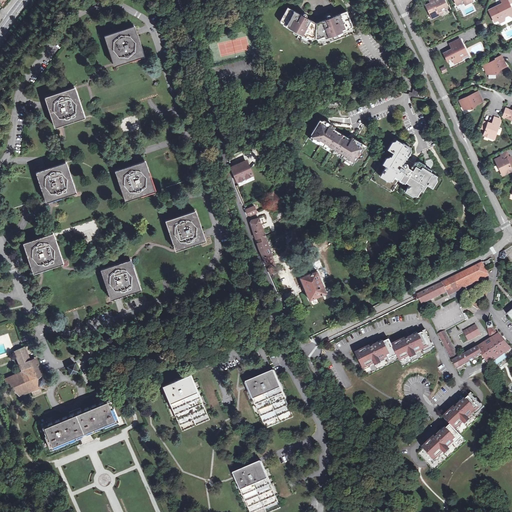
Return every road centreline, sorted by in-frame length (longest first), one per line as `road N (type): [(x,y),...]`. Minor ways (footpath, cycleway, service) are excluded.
road 1 (residential): [(173,0),(266,284),(303,350),(309,348)]
road 2 (residential): [(6,159),(20,88),(81,12),(106,7),(132,10),(151,25),(186,135)]
road 3 (residential): [(186,135),(217,230),(208,279),(93,326),(38,328)]
road 4 (residential): [(309,348),(328,354),(429,325),(459,380),(432,409),(440,421),(410,450),(425,463)]
road 5 (tertiary): [(399,3),(511,235)]
road 6 (residential): [(309,348),(511,235)]
road 7 (residential): [(321,511),(319,424),(274,342)]
